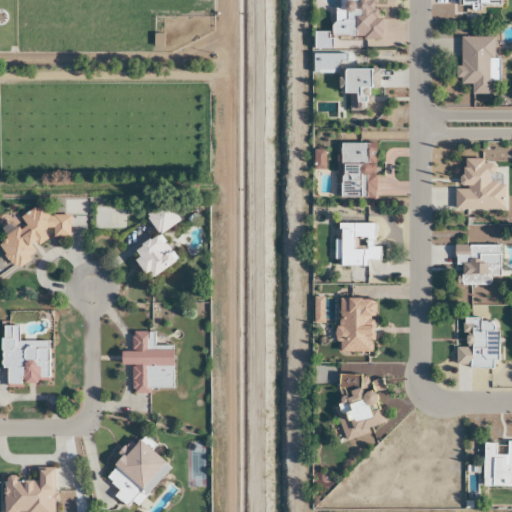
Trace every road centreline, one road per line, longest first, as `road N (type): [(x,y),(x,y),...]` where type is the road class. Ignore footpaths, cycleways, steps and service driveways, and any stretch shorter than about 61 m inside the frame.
road 1 (residential): [(417,0),(422,399),(447,407),(511,406)]
road 2 (residential): [(0,428),(69,429),(87,419),(90,278)]
